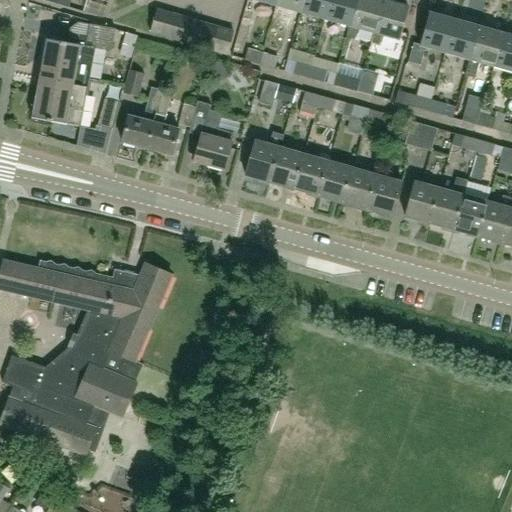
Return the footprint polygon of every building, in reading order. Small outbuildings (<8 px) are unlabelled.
[(276,0),(276,4),(301,11),(303,0),(276,0)] [(324,18),(329,0),(303,0),(301,11),(324,18)] [(329,0),(324,18),(348,24),(354,0),(329,0)] [(373,31),(381,0),(354,0),(348,24),(345,34),(355,37),(358,27),(373,31)] [(383,0),(381,0),(373,31),(370,43),(379,46),(382,34),(399,38),(407,7),(383,0)] [(82,4),(81,17),(99,19),(100,6),(82,4)] [(266,19),(268,11),(249,6),(247,14),(266,19)] [(165,36),(172,14),(157,9),(150,32),(165,36)] [(445,50),(453,19),(429,12),(421,43),(414,41),(409,60),(421,63),(427,45),(445,50)] [(199,47),(206,24),(172,14),(165,36),(199,47)] [(453,19),(445,50),(469,57),(478,26),(453,19)] [(210,50),(217,27),(206,24),(199,47),(210,50)] [(114,30),(89,25),(85,46),(46,38),(38,79),(45,80),(47,72),(89,79),(95,48),(110,51),(114,30)] [(494,64),(503,33),(478,26),(469,57),(464,75),(474,78),(479,60),(494,64)] [(217,27),(210,50),(227,55),(233,32),(217,27)] [(126,33),(122,47),(133,51),(134,47),(137,36),(126,33)] [(511,35),(503,33),(494,64),(511,69),(511,35)] [(137,36),(134,47),(170,57),(173,47),(137,36)] [(247,48),(244,60),(259,64),(262,52),(247,48)] [(278,56),(262,52),(259,64),(275,68),(278,56)] [(228,76),(220,60),(207,67),(215,83),(228,76)] [(308,78),(312,66),(296,62),(293,73),(308,78)] [(312,66),(308,78),(323,82),(326,70),(312,66)] [(145,73),(131,69),(125,93),(139,97),(145,73)] [(47,72),(45,80),(38,79),(31,118),(80,127),(89,79),(47,72)] [(344,75),(341,87),(355,91),(359,79),(344,75)] [(375,84),(360,79),(359,79),(355,91),(372,96),(375,84)] [(272,106),(278,84),(264,80),(258,102),(272,106)] [(147,148),(162,90),(152,87),(144,119),(129,115),(122,141),(147,148)] [(162,90),(147,148),(172,155),(179,129),(164,124),(173,93),(162,90)] [(305,91),(301,103),(318,107),(321,95),(305,91)] [(318,107),(332,111),(336,99),(321,95),(318,107)] [(416,95),(413,106),(413,107),(428,111),(432,99),(416,95)] [(112,128),(119,101),(104,97),(97,125),(112,128)] [(446,104),(432,99),(428,111),(443,115),(446,104)] [(219,122),(222,113),(210,110),(211,105),(198,101),(195,115),(190,131),(202,134),(194,161),(225,169),(233,141),(232,141),(234,133),(219,129),(221,122),(219,122)] [(183,104),(178,124),(190,127),(195,106),(183,104)] [(366,121),(369,109),(355,105),(352,116),(366,121)] [(369,109),(366,121),(380,125),(384,113),(369,109)] [(480,113),(465,109),(461,120),(477,125),(480,113)] [(495,117),(480,113),(477,125),(492,129),(495,117)] [(404,143),(418,147),(424,124),(411,121),(404,143)] [(431,151),(437,128),(424,124),(418,147),(431,151)] [(464,135),(460,147),(476,151),(480,140),(464,135)] [(270,182),(280,147),(256,140),(246,175),(270,182)] [(491,156),(495,144),(480,140),(476,151),(491,156)] [(294,189),(304,154),(280,147),(270,182),(294,189)] [(321,152),(319,159),(304,154),(294,189),(319,196),(329,161),(328,161),(330,155),(321,152)] [(343,203),(352,168),(329,161),(319,196),(343,203)] [(352,168),(343,203),(367,209),(377,175),(352,168)] [(377,175),(367,209),(393,217),(402,182),(377,175)] [(463,195),(468,180),(457,177),(453,192),(440,188),(430,223),(454,229),(463,195)] [(468,180),(463,195),(454,229),(478,236),(488,201),(464,195),(469,180),(468,180)] [(430,223),(440,188),(415,181),(405,216),(430,223)] [(502,243),(511,208),(511,207),(511,198),(503,196),(500,205),(488,201),(478,236),(502,243)] [(511,207),(511,208),(502,243),(511,245),(511,207)] [(1,384),(12,388),(0,423),(13,427),(85,454),(87,449),(95,452),(109,413),(121,418),(143,364),(135,361),(172,275),(145,264),(140,275),(115,269),(112,277),(96,273),(92,270),(86,271),(82,270),(78,267),(73,268),(68,267),(64,263),(59,264),(55,264),(51,260),(45,261),(40,260),(38,269),(4,260),(0,274),(0,287),(88,309),(76,335),(73,333),(72,335),(76,336),(72,346),(68,345),(67,346),(69,346),(44,367),(11,355),(1,384)] [(0,502),(9,488),(0,481),(0,502)] [(54,492),(44,486),(35,499),(46,505),(54,492)]
